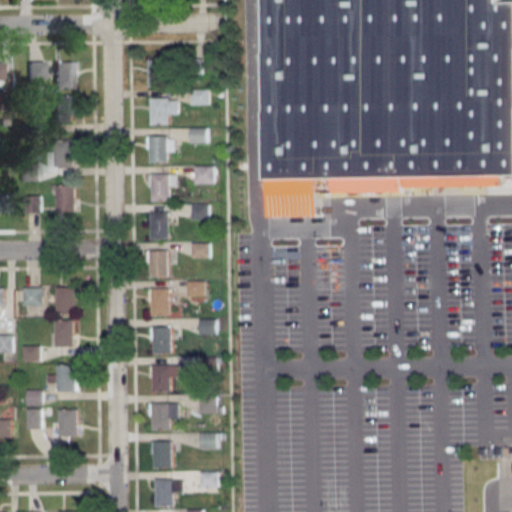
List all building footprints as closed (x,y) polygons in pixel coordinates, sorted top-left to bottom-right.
[(267,0),(501,0),(502,3),(511,3),(511,175),(504,176),(504,185),(402,187),(402,191),(332,192),(332,177),(320,177),(320,216),(271,217),(267,0)] [(202,58),(203,75),(183,75),(183,58),(202,58)] [(29,78),(44,78),(44,60),(29,60),(29,78)] [(149,60),(167,60),(167,86),(149,86),(149,60)] [(73,61),(54,61),(54,88),(73,88),(73,61)] [(192,89),(192,104),(209,104),(209,89),(192,89)] [(0,92),(0,110),(10,110),(10,92),(0,92)] [(73,121),(73,95),(53,95),(53,121),(73,121)] [(150,98),(169,98),(169,100),(178,100),(178,114),(169,114),(169,124),(151,124),(150,98)] [(191,127),(191,142),(208,142),(208,127),(191,127)] [(150,136),(168,136),(168,162),(150,162),(150,136)] [(49,148),(49,167),(75,167),(75,139),(56,139),(56,148),(49,148)] [(39,164),(39,181),(20,181),(20,164),(39,164)] [(215,165),(196,165),(196,183),(215,183),(215,165)] [(152,174),(170,173),(170,199),(152,200),(152,174)] [(76,185),(56,185),(56,211),(76,211),(76,185)] [(9,212),(0,212),(0,194),(9,194),(9,212)] [(40,196),(41,212),(24,213),(24,196),(40,196)] [(191,218),(209,218),(209,203),(191,203),(191,218)] [(151,212),(169,212),(169,238),(151,238),(151,212)] [(210,241),(193,241),(193,257),(210,257),(210,241)] [(151,250),(169,250),(169,276),(151,276),(151,250)] [(188,280),(188,295),(205,295),(205,280),(188,280)] [(43,305),(43,286),(23,286),(23,305),(43,305)] [(57,312),(76,312),(76,286),(57,286),(57,312)] [(152,288),(170,288),(170,314),(152,314),(152,288)] [(217,333),(217,318),(199,318),(199,333),(217,333)] [(56,346),(74,346),(74,319),(56,319),(56,346)] [(154,326),(172,326),(172,352),(154,353),(154,326)] [(0,351),(13,351),(13,333),(0,333),(0,351)] [(40,346),(24,346),(24,359),(40,359),(40,346)] [(218,356),(218,372),(200,372),(200,356),(218,356)] [(153,365),(171,364),(171,390),(153,391),(153,365)] [(76,365),(77,390),(59,390),(58,365),(76,365)] [(27,404),(42,404),(42,389),(27,389),(27,404)] [(201,413),(221,413),(221,396),(201,396),(201,413)] [(152,403),(180,402),(180,417),(170,418),(170,428),(152,429),(152,403)] [(27,428),(42,428),(42,408),(27,408),(27,428)] [(77,435),(77,409),(60,409),(60,420),(52,420),(52,435),(77,435)] [(0,437),(12,437),(12,418),(0,418),(0,437)] [(218,432),(201,432),(201,448),(218,448),(218,432)] [(154,441),(172,441),(172,467),(154,467),(154,441)] [(218,471),(201,471),(201,487),(218,487),(218,471)] [(156,479),(174,479),(174,505),(156,505),(156,479)]
